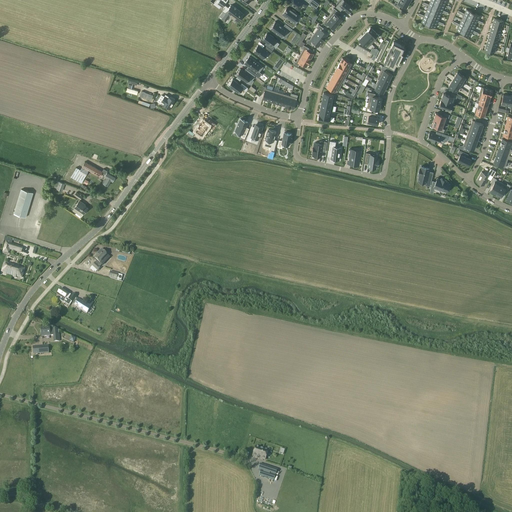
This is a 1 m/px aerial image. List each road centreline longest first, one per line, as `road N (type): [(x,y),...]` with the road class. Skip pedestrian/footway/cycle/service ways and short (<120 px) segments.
road 1 (track): [(511,326),(198,262),(104,234)]
road 2 (tertiary): [(0,357),(26,302),(103,223),(209,81)]
road 3 (residential): [(298,122),(296,156),(381,175),(389,99),(418,38)]
road 4 (residential): [(460,55),(441,75),(420,138),(466,179)]
road 5 (residential): [(371,13),(352,19),(320,56),(298,122)]
